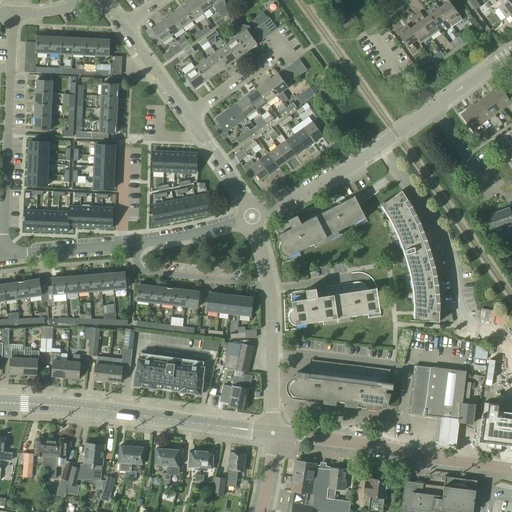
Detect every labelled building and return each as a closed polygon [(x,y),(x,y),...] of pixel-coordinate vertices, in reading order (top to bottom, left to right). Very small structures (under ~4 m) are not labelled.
[(192,0),(183,7),(192,21),(202,14),(192,0)] [(192,0),(202,14),(212,6),(208,0),(192,0)] [(384,0),(378,4),(381,9),(387,4),(384,0)] [(438,8),(450,25),(451,27),(461,20),(446,0),(439,0),(443,5),(438,8)] [(511,0),(509,0),(502,5),(498,8),(505,18),(509,15),(511,13),(511,0)] [(450,25),(438,8),(435,4),(425,11),(428,15),(435,26),(441,22),(446,28),(450,25)] [(192,21),(183,7),(172,15),(182,28),(192,21)] [(438,30),(435,26),(428,15),(423,19),(419,12),(413,16),(429,37),(438,30)] [(228,13),(221,18),(224,22),(231,17),(228,13)] [(162,22),(172,35),(182,28),(172,15),(162,22)] [(339,23),(343,29),(353,22),(349,16),(339,23)] [(413,26),(408,29),(416,40),(419,44),(429,37),(413,16),(409,19),(413,26)] [(224,22),(227,26),(234,21),(231,17),(224,22)] [(214,23),(217,27),(224,22),(221,18),(214,23)] [(263,22),(270,31),(275,27),(269,18),(263,22)] [(172,35),(162,22),(152,29),(155,35),(152,37),(158,45),(172,35)] [(227,26),(224,22),(217,27),(220,31),(227,26)] [(263,22),(257,26),(264,35),(270,31),(263,22)] [(235,38),(245,52),(256,45),(250,37),(254,35),(248,26),(241,25),(231,32),(235,38)] [(416,40),(408,29),(406,25),(396,32),(411,54),(416,50),(411,43),(416,40)] [(200,31),(203,36),(210,31),(207,26),(200,31)] [(264,35),(257,26),(252,30),(259,39),(264,35)] [(203,36),(200,31),(193,36),(196,41),(203,36)] [(205,38),(208,42),(215,37),(212,33),(205,38)] [(35,54),(47,54),(48,38),(36,38),(36,43),(36,49),(35,54)] [(47,54),(59,55),(60,39),(48,38),(47,54)] [(208,42),(205,38),(198,43),(201,47),(208,42)] [(245,52),(235,38),(225,46),(235,60),(245,52)] [(59,55),(72,56),(72,39),(60,39),(59,55)] [(72,56),(83,56),(84,40),(72,39),(72,56)] [(83,56),(95,57),(96,41),(84,40),(83,56)] [(96,41),(95,57),(107,58),(108,41),(96,41)] [(179,46),(182,50),(189,45),(186,41),(179,46)] [(182,50),(179,46),(178,44),(171,49),(175,55),(182,50)] [(215,53),(225,67),(235,60),(225,46),(215,53)] [(184,53),(187,57),(194,52),(191,48),(184,53)] [(187,57),(184,53),(177,58),(180,62),(187,57)] [(215,53),(205,60),(215,74),(225,67),(215,53)] [(293,64),(300,74),(306,70),(299,59),(293,64)] [(215,74),(205,60),(195,67),(205,81),(215,74)] [(300,74),(293,64),(288,67),(295,78),(300,74)] [(205,81),(195,67),(184,75),(194,89),(205,81)] [(295,78),(288,67),(282,71),(290,82),(295,78)] [(266,82),(276,96),(282,103),(287,99),(282,92),(287,88),(277,74),(266,82)] [(35,81),(35,93),(51,94),(52,82),(49,81),(38,81),(35,81)] [(256,89),(266,103),(276,96),(266,82),(256,89)] [(101,84),(100,96),(117,97),(117,85),(101,84)] [(312,86),(306,90),(311,96),(316,92),(312,86)] [(489,94),(500,110),(507,105),(509,107),(508,108),(511,112),(511,111),(511,105),(499,87),(489,94)] [(246,96),(256,110),(266,103),(256,89),(246,96)] [(35,93),(34,105),(50,106),(51,94),(35,93)] [(493,115),(500,110),(489,94),(479,101),(496,124),(499,121),(496,117),(495,117),(493,115)] [(100,96),(100,108),(116,109),(117,97),(100,96)] [(246,96),(236,103),(246,118),(256,110),(246,96)] [(496,124),(479,101),(469,108),(481,124),(488,119),(489,121),(488,122),(492,126),(496,124)] [(225,111),(236,125),(246,118),(236,103),(225,111)] [(286,108),(289,113),(296,107),(293,103),(286,108)] [(34,105),(33,118),(50,118),(50,106),(34,105)] [(295,112),(298,115),(304,111),(301,107),(295,112)] [(100,108),(99,121),(116,121),(116,109),(100,108)] [(289,113),(286,108),(279,113),(282,117),(289,113)] [(481,124),(469,108),(459,115),(476,138),(480,135),(476,131),(475,131),(474,129),(481,124)] [(236,125),(225,111),(215,118),(218,123),(214,127),(223,140),(228,136),(225,132),(236,125)] [(263,121),(266,125),(274,120),(271,115),(263,121)] [(292,119),(290,116),(284,120),(286,124),(292,119)] [(33,118),(33,130),(49,131),(50,118),(33,118)] [(91,132),(91,138),(108,138),(108,133),(115,134),(116,121),(99,121),(99,133),(91,132)] [(257,125),(260,130),(266,125),(263,121),(257,125)] [(303,128),(313,143),(322,136),(312,122),(303,128)] [(266,133),(268,136),(275,132),(272,128),(266,133)] [(304,149),(313,143),(303,128),(294,135),(304,149)] [(509,134),(511,138),(511,128),(500,136),(503,140),(508,137),(507,136),(509,134)] [(250,130),(243,135),(246,140),(253,134),(250,130)] [(243,135),(236,140),(239,144),(246,140),(243,135)] [(296,156),(304,149),(294,135),(285,141),(296,156)] [(248,145),(251,149),(257,145),(254,141),(248,145)] [(287,162),(296,156),(285,141),(276,147),(287,162)] [(29,142),(28,153),(47,153),(48,142),(29,142)] [(96,145),(95,156),(114,157),(114,146),(96,145)] [(278,168),(287,162),(276,147),(267,153),(278,168)] [(153,152),(152,171),(163,172),(164,153),(153,152)] [(28,153),(28,164),(47,164),(47,153),(28,153)] [(164,153),(163,172),(174,172),(175,153),(164,153)] [(175,153),(174,172),(185,173),(186,154),(175,153)] [(278,168),(267,153),(259,160),(269,174),(278,168)] [(186,154),(185,173),(196,173),(197,154),(186,154)] [(95,156),(94,167),(113,168),(114,157),(95,156)] [(259,181),(269,174),(259,160),(251,165),(248,161),(242,166),(251,180),(256,176),(259,181)] [(28,164),(27,175),(46,175),(47,164),(28,164)] [(94,167),(94,178),(113,179),(113,168),(94,167)] [(27,175),(27,186),(46,186),(46,175),(27,175)] [(94,178),(93,189),(112,190),(113,179),(94,178)] [(131,204),(131,185),(117,185),(118,205),(131,204)] [(380,205),(382,208),(384,211),(387,217),(390,223),(393,229),(395,234),(398,240),(401,247),(402,250),(403,253),(404,255),(407,265),(408,270),(408,275),(410,284),(412,294),(413,302),(414,311),(414,320),(452,323),(447,306),(439,306),(439,301),(439,298),(438,296),(438,291),(438,287),(437,284),(437,279),(436,275),(435,270),(434,268),(433,263),(432,258),(431,256),(429,249),(430,249),(427,239),(426,240),(421,226),(416,217),(411,208),(401,191),(380,205)] [(205,195),(194,198),(198,216),(209,214),(205,195)] [(277,236),(280,242),(280,243),(279,245),(278,246),(278,247),(278,248),(278,249),(279,250),(279,251),(279,252),(280,253),(281,254),(282,255),(283,256),(285,256),(286,256),(288,256),(290,256),(291,256),(315,243),(316,247),(328,240),(328,241),(339,235),(337,232),(354,223),(352,219),(361,215),(358,208),(359,207),(354,197),(340,204),(301,225),(296,216),(287,221),(291,229),(277,236)] [(194,198),(183,200),(187,218),(198,216),(194,198)] [(183,200),(173,202),(176,220),(187,218),(183,200)] [(173,202),(162,204),(166,223),(176,220),(173,202)] [(162,204),(151,206),(155,225),(166,223),(162,204)] [(68,213),(67,226),(68,226),(79,227),(80,208),(69,207),(68,213)] [(80,208),(79,227),(90,227),(91,208),(80,208)] [(91,208),(90,227),(101,228),(102,208),(91,208)] [(102,208),(101,228),(112,228),(113,209),(102,208)] [(511,222),(511,220),(509,213),(508,209),(488,216),(493,229),(511,222)] [(25,211),(24,230),(35,231),(36,212),(25,211)] [(36,212),(35,231),(46,231),(47,212),(36,212)] [(47,212),(46,231),(57,232),(58,212),(47,212)] [(58,212),(57,232),(68,232),(68,226),(67,226),(68,213),(58,212)] [(112,274),(113,290),(125,289),(123,273),(112,274)] [(100,275),(101,291),(113,290),(112,274),(100,275)] [(100,275),(88,276),(89,292),(101,291),(100,275)] [(88,276),(76,277),(77,293),(89,292),(88,276)] [(64,278),(65,294),(77,293),(76,277),(64,278)] [(53,295),(65,294),(64,278),(51,280),(52,287),(53,295)] [(29,298),(40,296),(38,281),(26,282),(29,298)] [(15,284),(17,299),(29,298),(26,282),(15,284)] [(17,299),(15,284),(3,286),(5,301),(17,299)] [(136,301),(150,303),(151,287),(138,285),(136,301)] [(151,287),(150,303),(161,304),(163,288),(151,287)] [(176,290),(163,288),(161,304),(174,306),(176,290)] [(288,317),(288,318),(288,319),(289,320),(289,321),(290,322),(290,323),(291,323),(292,324),(293,324),(294,325),(296,325),(297,325),(298,325),(304,324),(322,321),(323,325),(350,321),(349,317),(367,314),(367,310),(377,308),(374,289),(316,298),(315,289),(305,291),(306,299),(291,302),(292,309),(291,310),(290,311),(289,311),(289,312),(288,313),(288,315),(288,316),(288,317)] [(174,306),(186,307),(188,291),(176,290),(174,306)] [(188,291),(186,307),(196,309),(198,293),(188,291)] [(206,311),(217,313),(220,295),(208,294),(206,311)] [(217,313),(229,314),(231,296),(220,295),(217,313)] [(231,296),(229,314),(239,315),(241,298),(231,296)] [(241,298),(239,315),(249,317),(251,299),(241,298)] [(58,327),(69,328),(68,318),(58,318),(57,324),(58,324),(58,327)] [(80,319),(80,318),(68,318),(69,328),(77,328),(78,324),(80,324),(80,319)] [(99,329),(90,328),(89,341),(89,345),(98,346),(99,329)] [(134,330),(125,330),(122,348),(132,350),(134,330)] [(202,350),(217,352),(219,342),(203,340),(202,350)] [(239,354),(250,356),(253,347),(241,344),(241,345),(229,342),(226,357),(237,359),(239,354)] [(485,363),(500,364),(502,346),(481,344),(480,354),(486,354),(485,363)] [(23,359),(23,356),(24,352),(11,351),(9,375),(22,375),(23,359)] [(23,359),(22,375),(36,376),(36,361),(38,361),(38,352),(31,352),(30,356),(23,356),(23,359)] [(51,377),(65,378),(66,362),(59,362),(60,354),(50,353),(49,362),(53,362),(51,377)] [(249,362),(250,356),(239,354),(237,359),(237,360),(249,362)] [(66,362),(65,378),(78,379),(79,363),(78,363),(79,356),(72,355),(71,363),(66,362)] [(94,381),(107,383),(109,359),(97,357),(96,365),(94,381)] [(235,370),(236,365),(237,360),(237,359),(226,357),(223,367),(235,370)] [(109,359),(107,383),(120,384),(122,368),(121,368),(121,360),(109,359)] [(135,372),(134,383),(139,384),(139,387),(149,388),(150,383),(155,384),(154,389),(155,389),(155,388),(163,389),(171,390),(179,391),(179,392),(180,387),(185,388),(184,393),(194,394),(195,391),(200,392),(202,381),(201,380),(203,368),(137,359),(136,372),(135,372)] [(249,362),(237,360),(236,365),(248,368),(249,362)] [(347,368),(345,368),(345,370),(339,370),(339,374),(335,373),(332,373),(328,372),(325,372),(326,365),(312,364),(311,370),(307,370),(306,374),(296,373),(296,376),(295,380),(294,381),(293,381),(292,382),(291,383),(290,384),(290,385),(289,386),(289,387),(289,388),(289,389),(289,390),(289,391),(290,392),(290,393),(291,394),(292,395),(293,395),(293,396),(294,396),(295,396),(295,397),(296,397),(320,400),(320,402),(334,403),(335,401),(342,402),(342,404),(356,406),(356,404),(364,405),(364,407),(378,409),(378,407),(379,407),(379,404),(385,405),(387,397),(389,398),(390,394),(385,393),(385,389),(391,389),(392,389),(392,384),(386,384),(381,383),(382,379),(383,372),(372,371),(371,378),(368,377),(364,377),(360,376),(357,376),(353,376),(350,375),(346,375),(347,368)] [(247,373),(248,368),(236,365),(235,370),(247,373)] [(414,365),(408,414),(411,415),(458,420),(460,404),(461,404),(462,398),(468,399),(469,389),(470,383),(464,382),(465,372),(430,368),(430,367),(414,365)] [(237,397),(235,408),(245,410),(245,408),(247,409),(248,403),(246,402),(248,391),(250,384),(251,377),(243,375),(242,380),(242,383),(241,382),(241,385),(236,384),(235,391),(239,392),(238,397),(237,397)] [(232,381),(227,406),(235,408),(237,397),(238,397),(239,392),(235,391),(236,384),(241,385),(241,382),(242,383),(242,380),(233,379),(233,381),(232,381)] [(498,404),(484,402),(479,441),(511,445),(511,417),(497,416),(498,404)] [(460,404),(458,420),(458,422),(471,424),(474,405),(461,404),(460,404)] [(457,421),(440,418),(437,443),(455,445),(457,421)] [(5,437),(0,436),(0,460),(11,462),(12,453),(4,453),(5,437)] [(43,466),(49,466),(51,441),(45,441),(42,438),(39,438),(36,440),(35,455),(43,456),(43,466)] [(51,441),(49,466),(48,479),(55,479),(57,457),(65,457),(66,442),(63,440),(60,439),(57,441),(51,441)] [(84,470),(92,471),(95,444),(94,444),(92,443),(89,442),(88,444),(85,444),(84,463),(83,470),(84,470)] [(91,479),(91,485),(96,486),(97,480),(100,480),(100,472),(101,472),(102,465),(104,445),(102,445),(101,443),(97,443),(96,444),(95,444),(92,471),(91,479)] [(124,476),(131,477),(131,474),(130,474),(130,471),(131,463),(132,447),(126,447),(126,445),(120,445),(118,472),(125,472),(124,476)] [(132,447),(131,463),(142,464),(144,446),(138,446),(138,447),(132,447)] [(155,465),(166,465),(167,450),(164,449),(164,448),(159,447),(158,449),(156,449),(155,465)] [(167,450),(166,465),(165,474),(169,474),(178,475),(179,450),(178,450),(176,449),(172,448),(172,450),(167,450)] [(189,466),(200,467),(201,451),(197,450),(195,452),(190,451),(189,466)] [(201,451),(200,467),(212,468),(213,453),(207,453),(206,451),(201,451)] [(33,453),(24,453),(22,477),(31,477),(33,453)] [(226,486),(235,487),(238,471),(243,472),(245,454),(231,453),(226,486)] [(290,511),(311,511),(320,467),(316,467),(316,464),(295,461),(290,491),(292,492),(290,501),(292,504),(290,511)] [(60,480),(62,480),(60,489),(66,490),(67,484),(72,467),(73,464),(65,462),(60,480)] [(75,486),(80,469),(72,467),(67,484),(75,486)] [(320,467),(311,511),(348,511),(350,502),(334,500),(335,489),(345,490),(347,470),(320,467)] [(400,511),(472,511),(477,480),(444,476),(442,486),(404,481),(400,511)] [(114,479),(106,477),(102,490),(110,492),(114,479)] [(154,479),(148,477),(146,481),(145,481),(143,484),(151,487),(154,479)] [(213,496),(224,497),(226,479),(215,478),(213,496)] [(364,493),(368,493),(366,503),(368,504),(367,511),(381,511),(382,509),(385,507),(385,504),(383,502),(384,496),(386,495),(386,493),(385,491),(386,482),(382,481),(381,479),(377,478),(375,480),(370,479),(369,483),(365,483),(364,493)] [(100,500),(108,502),(110,492),(102,490),(100,500)]
